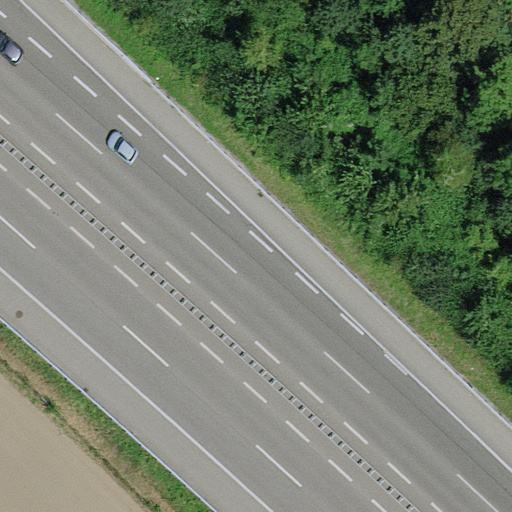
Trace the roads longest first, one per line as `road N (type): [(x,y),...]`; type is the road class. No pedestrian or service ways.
road 1 (motorway): [(351,377),(0,68)]
road 2 (motorway): [(0,219),(320,511)]
road 3 (motorway): [(491,511),(351,377)]
